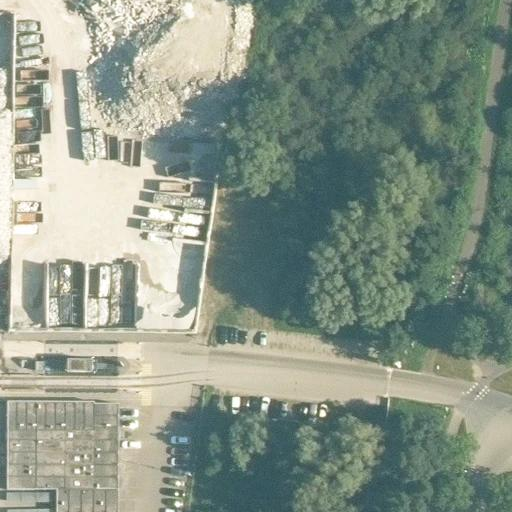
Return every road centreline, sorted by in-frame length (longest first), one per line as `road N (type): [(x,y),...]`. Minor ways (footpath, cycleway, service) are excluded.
road 1 (unknown): [(149,511),(162,380)]
road 2 (unclassified): [(511,421),(471,399),(392,387)]
